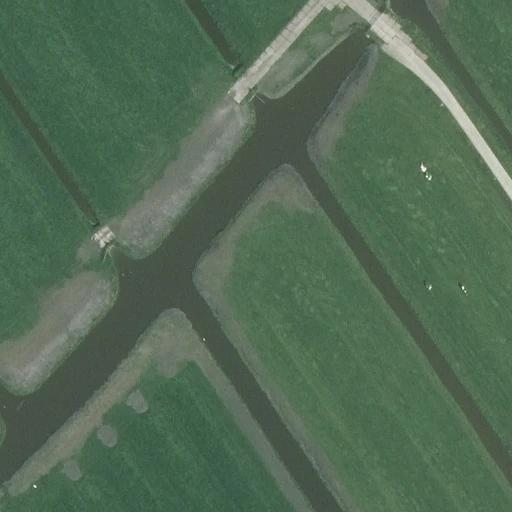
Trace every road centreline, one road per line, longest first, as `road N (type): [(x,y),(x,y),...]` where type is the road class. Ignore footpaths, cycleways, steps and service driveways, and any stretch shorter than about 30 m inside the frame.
road 1 (track): [(0,338),(127,219),(326,0)]
road 2 (track): [(353,0),(402,41),(511,198)]
